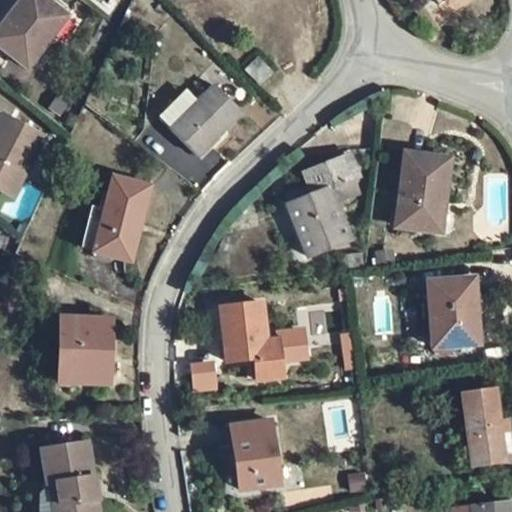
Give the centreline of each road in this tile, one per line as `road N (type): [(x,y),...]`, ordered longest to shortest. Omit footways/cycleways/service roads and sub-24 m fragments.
road 1 (residential): [(172,511),(153,371),(161,278),(228,187),(372,47)]
road 2 (residential): [(511,78),(430,83),(372,47)]
